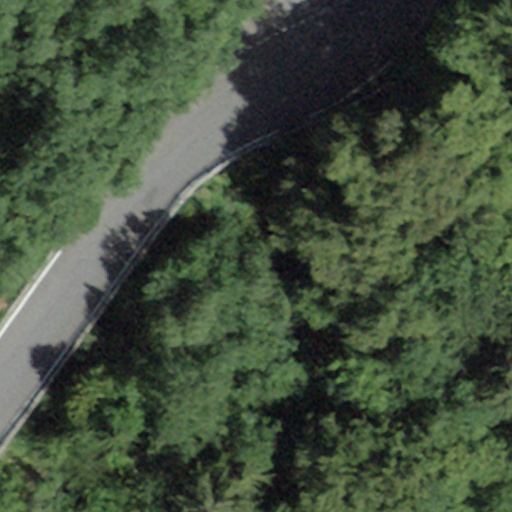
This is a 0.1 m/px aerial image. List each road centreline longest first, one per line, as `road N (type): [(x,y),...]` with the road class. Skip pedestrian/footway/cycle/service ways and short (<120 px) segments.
road 1 (unclassified): [(285,90),(161,171),(0,396)]
road 2 (unclassified): [(402,0),(369,34),(285,90)]
